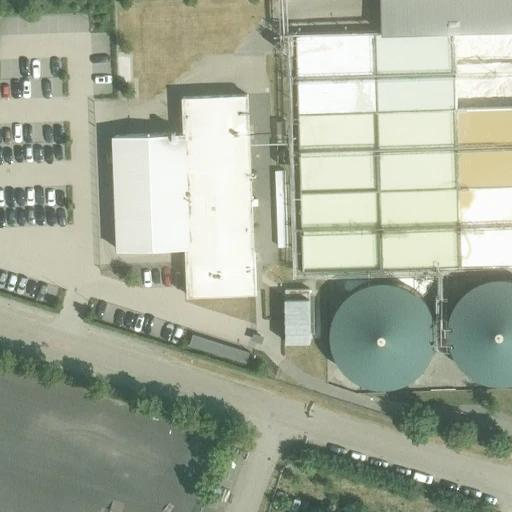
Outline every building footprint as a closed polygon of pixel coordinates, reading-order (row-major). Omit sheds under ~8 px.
[(511,0),(383,0),(384,37),(511,34),(511,0)] [(130,62),(118,62),(118,86),(131,86),(130,62)] [(252,99),(184,101),(185,136),(117,138),(121,262),(188,260),(190,305),(258,303),(252,99)] [(511,289),(506,289),(498,290),(483,295),(468,306),(457,327),(455,345),(458,361),(472,380),(490,391),(508,394),(511,393),(511,289)] [(424,379),(436,355),(437,341),(431,320),(420,305),(402,294),(384,292),(376,292),(362,296),(347,307),(335,325),(332,343),(334,361),(347,381),(368,394),(386,397),(409,391),(424,379)] [(253,353),(194,334),(189,348),(249,366),(253,353)]
